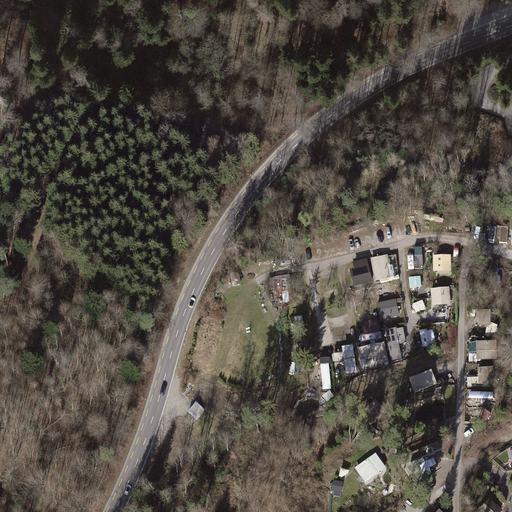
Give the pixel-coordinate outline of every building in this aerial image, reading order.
[(508,228),(500,227),(499,246),(507,246),(508,228)] [(362,232),(366,245),(371,243),(367,230),(362,232)] [(417,248),(418,262),(430,261),(429,248),(417,248)] [(370,260),(375,282),(394,278),(391,267),(390,267),(387,256),(370,260)] [(445,259),(433,259),(433,272),(445,272),(445,259)] [(365,263),(349,266),(350,273),(352,273),(353,278),(366,275),(365,270),(367,270),(365,263)] [(326,281),(333,279),(330,270),(323,272),(326,281)] [(420,277),(409,278),(410,294),(421,293),(420,277)] [(373,286),(376,299),(389,296),(386,283),(373,286)] [(309,284),(300,288),(304,297),(313,293),(309,284)] [(369,287),(354,291),(358,305),(373,301),(369,287)] [(449,289),(431,290),(432,305),(435,305),(436,317),(447,317),(446,304),(450,304),(449,289)] [(329,291),(330,302),(341,301),(340,290),(329,291)] [(376,305),(380,321),(383,320),(384,327),(393,325),(391,319),(399,317),(395,301),(376,305)] [(421,301),(412,305),(416,314),(425,310),(421,301)] [(487,327),(485,336),(495,339),(498,329),(490,326),(491,312),(474,311),(474,327),(487,327)] [(332,323),(333,328),(350,326),(349,320),(347,321),(346,316),(337,317),(337,322),(332,323)] [(304,321),(294,322),(297,338),(307,336),(304,321)] [(375,329),(365,330),(366,340),(376,339),(375,329)] [(386,332),(391,362),(401,360),(398,345),(405,344),(402,329),(386,332)] [(426,331),(418,332),(422,350),(429,348),(429,347),(436,345),(433,332),(426,333),(426,331)] [(384,344),(357,350),(359,361),(372,358),(374,367),(388,364),(384,344)] [(297,357),(309,354),(307,345),(295,347),(297,357)] [(334,378),(356,375),(352,346),(340,348),(341,355),(331,356),(334,378)] [(468,353),(468,363),(496,362),(496,352),(468,353)] [(466,379),(467,390),(494,388),(494,384),(498,384),(498,374),(493,374),(493,368),(477,369),(477,379),(466,379)] [(415,392),(438,384),(434,372),(411,380),(415,392)] [(331,373),(314,374),(315,399),(332,398),(331,373)] [(467,396),(467,410),(490,409),(490,395),(467,396)] [(383,410),(374,400),(360,413),(370,423),(383,410)] [(375,454),(353,469),(358,476),(355,479),(359,485),(362,482),(365,486),(387,472),(375,454)] [(489,499),(478,511),(479,511),(502,511),(503,511),(489,499)]
